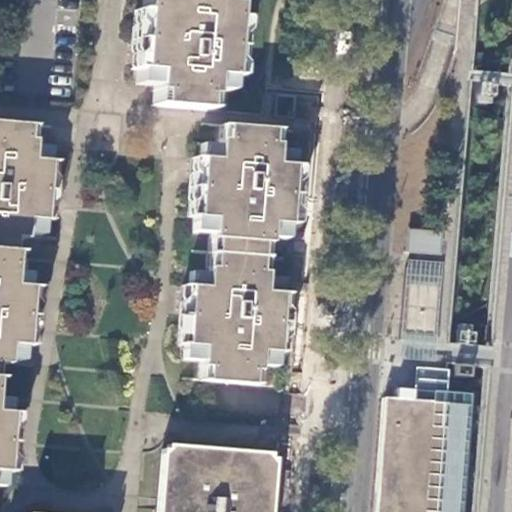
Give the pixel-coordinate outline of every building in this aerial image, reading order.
[(0,0),(0,95),(74,102),(82,0),(0,0)] [(155,108),(212,111),(214,93),(233,90),(229,78),(241,78),(245,16),(235,15),(236,0),(144,0),(140,47),(138,70),(137,88),(155,90),(155,108)] [(31,124),(0,121),(0,458),(4,400),(0,399),(0,364),(2,365),(3,360),(21,360),(27,272),(10,271),(13,237),(23,237),(24,233),(41,234),(48,145),(30,144),(31,124)] [(217,145),(199,144),(192,232),(209,234),(206,273),(188,272),(181,360),(199,362),(198,381),(255,386),(256,367),(272,368),(280,279),(264,278),(266,238),(283,240),(291,150),(273,149),(274,130),(219,125),(217,145)] [(437,265),(403,263),(402,279),(436,282),(437,265)] [(436,282),(402,279),(396,342),(430,345),(436,282)] [(430,345),(396,342),(395,358),(429,361),(430,345)] [(452,375),(468,377),(469,365),(453,364),(452,375)] [(406,402),(380,400),(370,511),(454,511),(463,406),(443,405),(439,404),(432,404),(429,404),(416,403),(406,402)] [(200,448),(169,447),(159,454),(154,511),(267,511),(272,462),(270,463),(264,456),(265,454),(200,448)]
